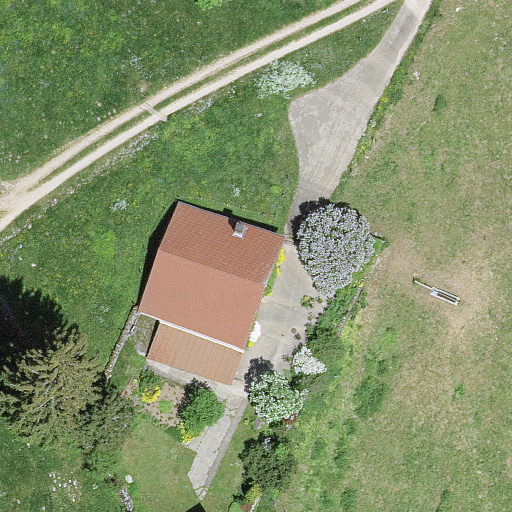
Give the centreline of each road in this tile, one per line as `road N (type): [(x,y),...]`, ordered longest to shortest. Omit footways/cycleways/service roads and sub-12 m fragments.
road 1 (track): [(0,222),(117,134),(385,0)]
road 2 (track): [(316,215),(418,0)]
